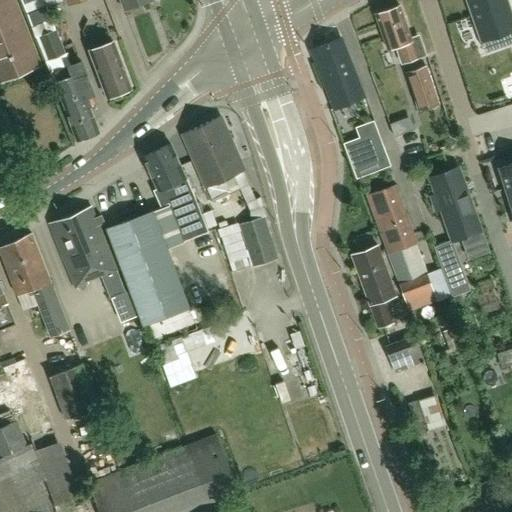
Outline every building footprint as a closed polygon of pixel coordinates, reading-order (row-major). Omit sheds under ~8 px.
[(0,0),(0,81),(40,65),(14,0),(0,0)] [(22,0),(28,15),(36,38),(38,37),(47,61),(66,53),(57,29),(56,29),(47,7),(42,9),(38,0),(22,0)] [(120,0),(124,9),(148,0),(120,0)] [(511,18),(505,0),(467,0),(482,40),(483,40),(484,43),(481,44),(482,48),(486,47),(484,40),(511,29),(511,18)] [(399,6),(375,14),(387,48),(397,45),(402,62),(416,57),(424,54),(418,36),(414,38),(410,39),(399,6)] [(332,108),(364,96),(341,38),(312,49),(334,105),(332,106),(332,108)] [(107,97),(131,88),(113,41),(89,50),(107,97)] [(76,140),(99,131),(85,95),(93,92),(81,61),(55,71),(59,81),(55,82),(76,140)] [(426,65),(405,72),(418,111),(439,104),(426,65)] [(410,96),(399,99),(405,120),(416,117),(410,96)] [(206,186),(245,169),(221,116),(182,133),(206,186)] [(359,138),(343,143),(356,177),(382,168),(376,150),(382,148),(372,121),(355,127),(359,138)] [(172,143),(149,153),(143,155),(144,156),(147,163),(157,188),(153,190),(161,208),(169,204),(184,241),(186,240),(199,235),(209,230),(197,202),(172,143)] [(511,162),(497,167),(504,190),(511,187),(511,162)] [(76,183),(84,196),(117,176),(110,163),(76,183)] [(480,228),(479,228),(457,168),(431,178),(437,194),(431,196),(436,209),(442,207),(453,238),(461,235),(468,253),(487,247),(480,228)] [(226,204),(258,188),(249,170),(217,187),(226,204)] [(394,185),(367,195),(388,252),(399,283),(404,298),(408,308),(409,308),(410,310),(416,308),(436,301),(451,296),(443,277),(431,281),(428,273),(423,275),(411,244),(415,242),(394,185)] [(54,213),(80,199),(74,188),(48,203),(54,213)] [(99,225),(106,222),(103,214),(96,217),(92,207),(50,224),(76,288),(85,285),(84,284),(117,270),(99,225)] [(131,289),(140,314),(143,323),(147,322),(189,306),(168,248),(154,211),(108,227),(131,289)] [(277,259),(263,216),(239,224),(254,267),(277,259)] [(51,336),(69,329),(33,234),(0,248),(18,295),(29,290),(31,294),(34,293),(51,336)] [(450,241),(435,246),(442,267),(440,268),(443,277),(451,296),(452,296),(452,295),(469,288),(461,265),(459,266),(450,241)] [(384,298),(395,294),(378,246),(352,255),(378,328),(393,322),(384,298)] [(0,329),(16,323),(0,280),(0,329)] [(126,291),(110,298),(120,322),(124,320),(136,316),(131,303),(126,291)] [(444,354),(456,350),(448,330),(437,334),(444,354)] [(211,334),(193,340),(199,357),(216,350),(211,334)] [(395,373),(425,362),(414,334),(385,345),(395,373)] [(511,350),(500,354),(503,365),(511,362),(511,350)] [(99,407),(82,363),(50,376),(66,419),(99,407)] [(192,366),(166,376),(170,387),(196,378),(192,366)] [(0,402),(0,453),(0,455),(33,447),(20,390),(0,394),(0,401),(0,402)] [(414,423),(425,419),(419,400),(408,403),(414,423)] [(89,482),(97,505),(99,511),(116,511),(230,469),(216,433),(89,482)] [(441,488),(452,485),(449,474),(438,477),(441,488)] [(227,477),(125,511),(188,511),(233,496),(227,477)] [(0,511),(8,511),(0,492),(0,511)]
